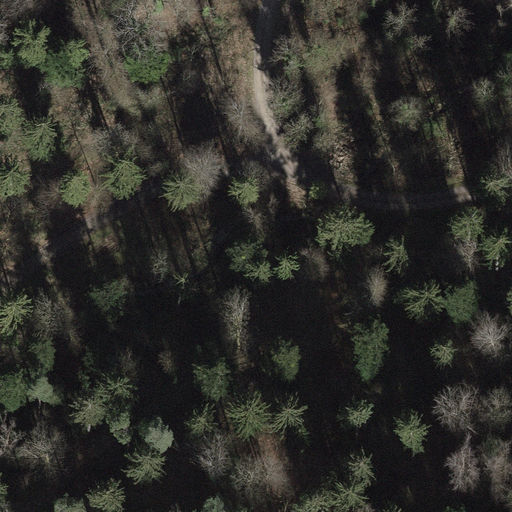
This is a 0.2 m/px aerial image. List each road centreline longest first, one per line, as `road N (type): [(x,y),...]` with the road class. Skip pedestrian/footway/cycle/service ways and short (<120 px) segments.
road 1 (track): [(293,163),(144,204),(0,304)]
road 2 (track): [(270,103),(271,138),(293,163),(366,203),(511,181)]
road 3 (track): [(0,184),(270,103)]
